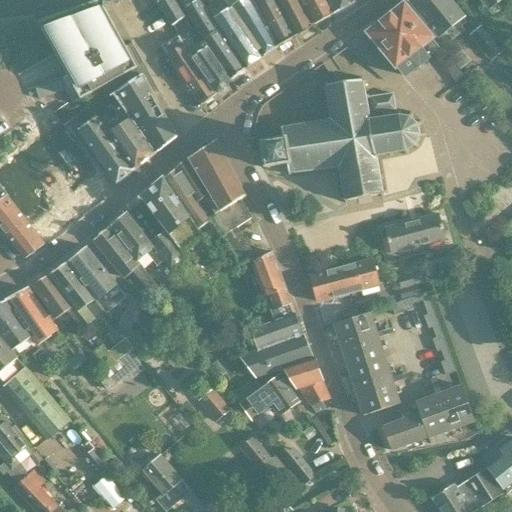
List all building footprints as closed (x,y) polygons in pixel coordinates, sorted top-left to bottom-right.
[(161,0),(157,3),(173,26),(185,17),(173,0),(161,0)] [(179,0),(206,38),(203,40),(207,47),(230,78),(245,68),(213,19),(199,0),(179,0)] [(223,0),(229,8),(213,19),(245,68),(246,68),(278,46),(252,0),(223,0)] [(252,0),(278,46),(295,35),(276,0),(252,0)] [(276,0),(295,35),(312,24),(298,0),(276,0)] [(301,0),(313,23),(314,23),(333,13),(325,0),(301,0)] [(328,0),(335,12),(354,2),(352,0),(328,0)] [(409,0),(408,2),(438,38),(463,17),(449,0),(409,0)] [(482,0),(490,9),(500,0),(482,0)] [(367,34),(395,68),(398,66),(406,75),(439,48),(403,4),(367,34)] [(60,65),(66,74),(58,78),(73,104),(80,100),(102,87),(108,97),(112,94),(141,75),(152,96),(153,95),(154,96),(160,92),(132,42),(125,46),(103,8),(41,30),(60,65)] [(480,26),(479,27),(470,35),(490,60),(501,52),(480,26)] [(162,46),(161,47),(173,64),(172,64),(172,65),(174,67),(179,74),(179,75),(188,89),(200,106),(198,107),(199,108),(214,95),(219,91),(217,89),(183,42),(177,33),(175,34),(173,35),(175,39),(162,46)] [(183,42),(217,89),(231,79),(230,78),(207,47),(197,54),(195,51),(198,49),(190,37),(183,42)] [(121,107),(154,154),(175,139),(175,136),(153,96),(154,96),(153,95),(152,96),(141,75),(112,94),(121,107)] [(264,141),(264,142),(261,143),(261,145),(259,145),(260,149),(262,148),(263,156),(265,164),(263,165),(263,168),(265,168),(266,169),(268,169),(269,170),(272,170),(272,168),(276,168),(276,172),(289,169),(289,172),(288,172),(288,177),(291,176),(291,174),(308,172),(308,174),(311,174),(311,171),(324,169),(325,172),(327,171),(327,169),(339,168),(342,182),(340,183),(340,186),(342,186),(344,198),(342,198),(344,203),(348,203),(347,201),(381,195),(381,197),(386,196),(385,191),(382,191),(380,179),(383,179),(382,175),(379,176),(376,156),(389,154),(389,156),(393,155),(393,153),(404,151),(405,154),(407,154),(407,150),(413,145),(418,148),(419,146),(416,145),(420,136),(424,136),(424,134),(420,133),(419,125),(422,122),(421,121),(417,124),(410,116),(413,114),(412,112),(408,116),(401,115),(400,112),(397,112),(397,116),(396,116),(393,95),(368,98),(368,96),(365,97),(363,84),(365,83),(365,79),(360,80),(360,82),(343,85),(327,87),(326,85),(322,86),(323,90),(325,90),(327,103),(325,104),(326,107),(328,107),(330,120),(318,123),(317,121),(314,122),(314,124),(304,125),(303,124),(299,124),(299,126),(284,129),(284,127),(279,128),(280,132),(282,132),(283,139),(267,142),(267,140),(264,141)] [(56,111),(54,112),(64,126),(77,117),(68,103),(67,103),(65,105),(56,111)] [(101,125),(134,170),(154,154),(121,107),(113,112),(113,117),(101,125)] [(116,184),(117,183),(133,171),(95,118),(78,131),(116,184)] [(197,203),(210,221),(218,233),(217,233),(238,266),(254,256),(238,229),(252,219),(240,200),(244,198),(216,141),(188,160),(210,195),(197,203)] [(164,180),(198,230),(210,221),(197,203),(210,195),(188,160),(175,171),(164,180)] [(141,200),(165,231),(150,242),(171,268),(184,257),(185,258),(204,242),(206,241),(198,230),(164,180),(141,200)] [(0,227),(25,258),(26,257),(44,243),(0,186),(0,227)] [(110,228),(138,263),(148,256),(157,267),(164,261),(170,269),(171,268),(150,242),(126,213),(110,228)] [(438,215),(431,216),(428,217),(385,229),(392,254),(445,240),(438,215)] [(94,242),(125,279),(131,274),(143,288),(146,284),(156,296),(160,293),(152,282),(153,281),(138,263),(110,228),(94,242)] [(96,300),(97,301),(117,286),(86,248),(67,264),(96,300)] [(272,253),(251,261),(265,298),(274,322),(296,314),(291,305),(274,258),(272,253)] [(372,260),(310,277),(317,304),(348,295),(350,295),(361,292),(363,297),(380,293),(378,287),(379,287),(372,260)] [(84,321),(88,325),(95,320),(86,308),(96,300),(67,264),(50,276),(84,321)] [(397,277),(400,290),(419,285),(422,285),(418,271),(397,277)] [(50,276),(33,287),(57,320),(68,312),(78,326),(84,321),(50,276)] [(400,290),(399,291),(401,300),(421,294),(422,294),(419,285),(400,290)] [(7,302),(37,344),(38,346),(57,331),(28,290),(7,302)] [(421,294),(410,298),(413,305),(422,301),(423,301),(421,294)] [(405,312),(414,309),(413,305),(410,298),(401,301),(405,312)] [(423,301),(422,301),(425,308),(426,307),(432,305),(429,299),(423,301)] [(395,315),(405,312),(401,301),(391,305),(395,315)] [(0,304),(0,334),(19,357),(37,344),(7,302),(5,303),(0,304)] [(426,307),(425,308),(427,315),(428,314),(434,312),(432,305),(426,307)] [(424,316),(423,316),(426,323),(427,323),(437,319),(434,312),(428,314),(427,315),(424,316)] [(334,325),(357,392),(365,416),(401,404),(398,395),(403,394),(393,365),(389,366),(384,350),(388,349),(378,320),(373,322),(371,313),(334,325)] [(251,330),(258,351),(304,335),(296,314),(274,322),(251,330)] [(427,323),(426,323),(428,329),(429,329),(432,328),(433,328),(439,326),(437,319),(427,323)] [(433,328),(432,328),(436,338),(437,338),(443,336),(439,326),(433,328)] [(110,338),(124,355),(132,348),(119,331),(110,338)] [(258,351),(243,356),(259,377),(282,369),(313,357),(304,335),(258,351)] [(433,339),(432,340),(434,346),(436,346),(445,342),(443,336),(437,338),(436,338),(433,339)] [(0,382),(48,439),(69,421),(0,338),(0,382)] [(436,346),(434,346),(437,353),(438,352),(441,351),(442,351),(447,348),(445,342),(436,346)] [(98,376),(96,377),(108,392),(127,377),(129,375),(132,379),(145,370),(131,352),(131,351),(115,363),(98,376)] [(441,362),(440,362),(443,369),(444,368),(453,365),(449,353),(443,356),(442,356),(444,361),(441,362)] [(282,369),(293,385),(306,379),(308,385),(321,380),(313,357),(282,369)] [(444,368),(443,369),(445,375),(447,375),(456,371),(453,365),(444,368)] [(274,404),(283,416),(300,403),(280,377),(263,389),(258,394),(250,384),(234,396),(252,421),(274,404)] [(322,402),(329,400),(321,380),(308,385),(306,379),(293,385),(296,391),(299,390),(315,414),(325,410),(322,402)] [(416,415),(385,427),(393,451),(406,446),(408,451),(423,446),(421,440),(429,437),(430,438),(476,422),(462,385),(454,389),(452,384),(424,395),(425,399),(417,402),(421,413),(416,415)] [(230,410),(222,400),(214,391),(201,402),(217,421),(230,410)] [(0,469),(4,474),(7,471),(19,485),(14,489),(35,511),(53,511),(58,508),(39,489),(44,484),(33,471),(28,476),(19,464),(35,451),(15,426),(11,429),(5,421),(0,425),(0,456),(5,463),(0,466),(0,469)] [(254,438),(241,448),(269,482),(281,472),(254,438)] [(503,460),(489,471),(504,490),(511,483),(511,442),(498,453),(503,460)] [(142,471),(163,495),(156,500),(166,511),(191,491),(161,456),(142,471)] [(292,466),(307,486),(318,477),(302,458),(292,466)] [(433,499),(441,511),(474,511),(502,495),(486,470),(457,488),(455,485),(433,499)]
